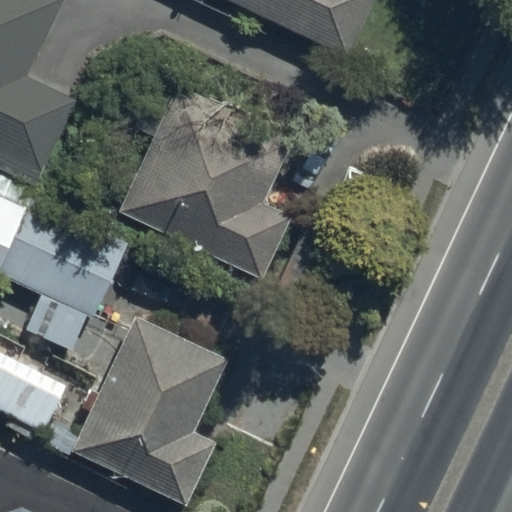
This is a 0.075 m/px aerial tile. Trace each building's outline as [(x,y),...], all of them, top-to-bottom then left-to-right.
[(0,0),(0,163),(29,177),(70,91),(20,67),(52,0),(0,0)] [(243,0),(341,46),(362,0),(243,0)] [(145,128),(111,202),(255,268),(284,206),(258,194),(288,128),(172,75),(165,88),(147,80),(128,120),(145,128)] [(0,193),(0,269),(87,312),(127,229),(30,181),(19,203),(0,193)] [(65,449),(67,444),(180,495),(208,432),(189,423),(221,352),(129,309),(74,430),(46,416),(37,435),(65,449)] [(55,387),(0,360),(0,405),(38,423),(55,387)]
